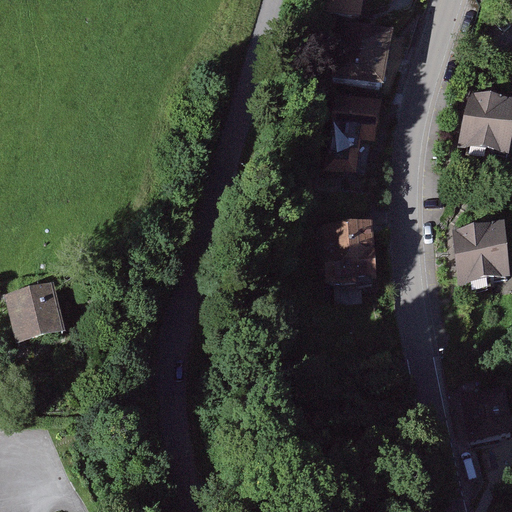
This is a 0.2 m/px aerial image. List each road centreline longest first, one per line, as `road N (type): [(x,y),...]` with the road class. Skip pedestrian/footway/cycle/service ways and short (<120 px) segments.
road 1 (tertiary): [(193,511),(173,354),(277,0)]
road 2 (tertiary): [(449,0),(411,149),(407,242),(453,511)]
